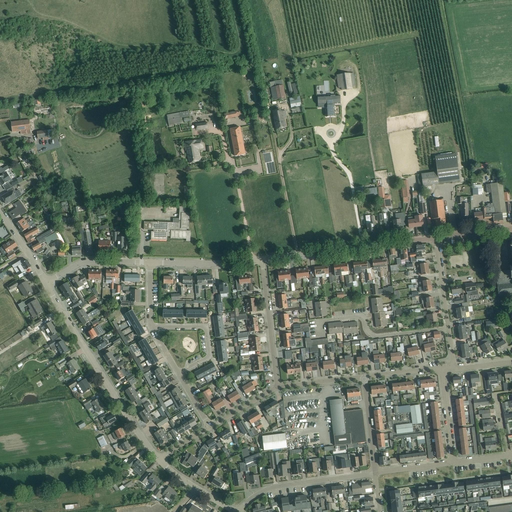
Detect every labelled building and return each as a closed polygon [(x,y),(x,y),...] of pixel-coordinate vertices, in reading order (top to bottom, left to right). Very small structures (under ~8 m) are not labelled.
[(351,78),(354,77),(354,73),(337,75),(339,88),(342,88),(342,90),(352,89),(351,78)] [(273,100),(285,98),(282,80),(270,82),(273,100)] [(295,83),(291,84),(291,81),(287,83),(291,96),(298,94),(295,83)] [(318,97),(318,105),(326,105),(326,117),(335,117),(334,104),(340,104),(340,96),(335,96),(335,99),(331,99),(331,96),(318,97)] [(301,106),(299,97),(290,99),(292,108),(301,106)] [(279,110),(272,111),(274,121),(276,130),(286,128),(284,119),(287,118),(286,111),(279,113),(279,110)] [(181,118),(190,116),(189,111),(167,115),(169,124),(182,122),(181,118)] [(11,122),(12,127),(12,132),(22,131),(22,134),(28,134),(28,133),(31,133),(31,130),(30,120),(11,122)] [(245,154),(244,149),(240,127),(230,129),(235,156),(245,154)] [(53,130),(37,132),(38,139),(54,136),(53,130)] [(187,151),(190,164),(200,161),(198,148),(203,148),(201,140),(184,143),(186,151),(187,151)] [(435,155),(437,172),(421,174),(423,186),(460,182),(456,153),(435,155)] [(11,182),(13,181),(12,179),(11,180),(6,172),(3,174),(4,175),(0,177),(0,182),(2,186),(10,181),(11,182)] [(487,193),(491,193),(491,194),(492,203),(487,204),(487,208),(482,208),(482,215),(490,214),(491,215),(493,215),(493,218),(494,223),(503,222),(502,213),(506,212),(505,208),(505,201),(504,194),(504,193),(504,192),(503,183),(502,177),(494,178),(494,184),(490,184),(486,185),(487,193)] [(482,194),(481,188),(481,185),(476,186),(477,188),(473,188),(474,195),(482,194)] [(13,201),(17,199),(16,198),(18,197),(22,195),(19,190),(16,192),(13,187),(7,190),(7,191),(7,190),(9,193),(2,197),(3,199),(2,199),(4,203),(5,202),(6,204),(11,202),(11,201),(13,200),(13,201)] [(383,208),(387,207),(386,200),(391,199),(390,190),(385,191),(386,195),(381,196),(383,208)] [(18,207),(13,210),(13,211),(9,213),(13,219),(21,214),(21,215),(27,212),(20,201),(16,204),(18,207)] [(430,202),(431,215),(432,220),(434,219),(434,221),(436,221),(436,225),(446,224),(443,201),(430,202)] [(190,241),(190,236),(191,231),(187,231),(187,229),(189,229),(190,214),(185,214),(185,207),(179,207),(179,219),(173,219),(173,223),(144,222),(144,230),(153,230),(153,232),(151,232),(151,240),(167,240),(167,236),(171,237),(171,239),(171,238),(186,239),(186,241),(190,241)] [(475,209),(476,214),(474,214),(474,216),(475,221),(483,220),(483,219),(482,217),(483,217),(482,215),(482,208),(475,209)] [(396,215),(397,220),(393,221),(394,230),(401,229),(400,214),(396,215)] [(375,232),(374,227),(374,224),(373,215),(366,216),(367,225),(368,233),(375,232)] [(415,221),(416,227),(423,226),(422,216),(419,217),(419,220),(415,221)] [(416,227),(415,221),(411,221),(411,217),(408,218),(409,228),(416,227)] [(23,219),(21,221),(16,224),(22,232),(27,229),(28,232),(35,228),(33,225),(34,224),(32,222),(27,223),(26,224),(23,219)] [(40,232),(38,230),(37,227),(24,235),(29,244),(35,240),(33,236),(40,232)] [(89,232),(84,233),(84,228),(80,229),(82,242),(85,241),(87,256),(93,255),(89,232)] [(39,242),(44,239),(53,234),(51,230),(36,238),(39,242)] [(44,239),(39,242),(32,247),(34,251),(36,250),(37,253),(39,254),(44,251),(40,245),(46,242),(47,244),(47,245),(59,238),(56,233),(45,239),(44,239)] [(3,246),(1,248),(5,254),(8,253),(9,255),(7,256),(10,260),(16,256),(13,252),(11,250),(12,250),(17,246),(14,241),(11,243),(10,242),(7,243),(4,245),(3,246)] [(416,251),(416,254),(417,262),(423,261),(423,259),(422,259),(422,256),(421,251),(425,251),(424,244),(416,245),(417,251),(416,251)] [(73,256),(81,255),(81,246),(78,246),(78,245),(76,245),(76,246),(72,246),(72,248),(72,249),(73,256)] [(16,267),(20,265),(21,267),(22,269),(25,267),(26,270),(31,267),(27,260),(22,263),(22,264),(20,261),(15,264),(16,267)] [(380,268),(379,260),(373,261),(374,270),(375,271),(377,271),(378,272),(381,272),(380,268)] [(361,274),(360,262),(353,263),(354,271),(357,270),(358,274),(360,274),(361,274)] [(511,277),(511,278),(510,270),(496,272),(499,296),(511,294),(511,277)] [(281,281),(285,281),(283,271),(278,272),(278,275),(276,275),(278,288),(282,288),(281,281)] [(252,278),(250,278),(250,275),(244,276),(245,284),(249,283),(250,292),(254,291),(252,278)] [(87,282),(86,280),(83,276),(79,278),(78,276),(72,280),(77,289),(81,287),(81,285),(87,282)] [(236,280),(237,291),(241,291),(240,284),(245,284),(244,276),(239,277),(239,280),(236,280)] [(164,289),(168,289),(168,284),(173,284),(173,277),(164,277),(164,284),(164,289)] [(183,277),(183,282),(183,285),(187,285),(187,288),(192,288),(192,285),(192,277),(183,277)] [(198,277),(198,280),(195,280),(195,286),(198,286),(198,285),(202,285),(203,289),(206,289),(205,285),(205,277),(198,277)] [(7,287),(8,290),(18,285),(16,281),(7,287)] [(27,282),(22,284),(19,286),(25,297),(33,292),(27,282)] [(67,299),(69,297),(73,294),(66,283),(60,288),(67,299)] [(228,293),(228,291),(227,286),(226,283),(219,284),(220,291),(221,291),(221,294),(228,293)] [(471,292),(472,296),(478,295),(478,291),(476,291),(474,283),(465,285),(466,293),(471,292)] [(452,294),(457,294),(462,293),(460,285),(451,287),(452,294)] [(131,287),(123,287),(123,290),(125,290),(126,290),(126,294),(131,294),(131,302),(139,302),(140,291),(137,291),(137,290),(134,290),(131,290),(131,287)] [(82,303),(85,301),(79,292),(76,293),(82,303)] [(73,294),(69,297),(73,303),(78,300),(74,294),(73,294)] [(372,306),(382,305),(382,298),(371,299),(372,306)] [(35,317),(40,315),(41,314),(43,312),(39,306),(40,306),(36,300),(28,305),(31,309),(29,310),(31,313),(32,312),(35,317)] [(286,301),(279,302),(280,309),(291,308),(291,302),(291,301),(286,301)] [(316,310),(326,309),(325,302),(315,303),(316,310)] [(456,314),(466,313),(465,307),(470,307),(469,302),(462,303),(462,308),(456,309),(456,314)] [(383,312),(382,305),(372,306),(373,313),(385,312),(383,312)] [(235,317),(247,316),(247,313),(238,314),(238,308),(234,308),(235,317)] [(327,316),(326,309),(316,310),(317,317),(327,316)] [(80,319),(87,315),(83,310),(81,311),(77,314),(80,319)] [(129,320),(135,316),(132,311),(125,314),(129,320)] [(385,312),(373,313),(373,314),(374,313),(375,321),(386,319),(385,312)] [(437,322),(435,314),(430,315),(430,312),(423,312),(423,316),(426,316),(427,323),(437,322)] [(90,313),(87,315),(80,319),(84,325),(88,322),(90,321),(88,318),(92,316),(90,313)] [(466,313),(456,314),(457,320),(464,319),(464,322),(471,321),(470,317),(466,318),(466,313)] [(116,328),(119,326),(117,323),(124,319),(122,316),(113,322),(116,328)] [(135,316),(129,320),(132,326),(139,322),(135,316)] [(214,324),(223,323),(222,316),(213,317),(214,324)] [(247,316),(235,317),(236,327),(237,327),(239,327),(240,327),(239,320),(247,319),(247,316)] [(386,319),(375,321),(376,328),(387,327),(386,319)] [(43,324),(40,320),(33,324),(36,328),(43,324)] [(293,320),(281,321),(282,328),(287,328),(290,327),(289,323),(293,323),(293,321),(293,320)] [(51,322),(47,325),(44,326),(50,337),(55,335),(55,334),(57,333),(53,327),(53,326),(51,322)] [(142,328),(139,322),(132,326),(135,331),(142,328)] [(344,334),(342,322),(335,323),(336,334),(343,333),(344,334)] [(351,333),(350,323),(343,324),(343,322),(342,322),(344,334),(351,333)] [(350,323),(351,333),(358,333),(357,322),(350,323)] [(223,323),(214,324),(215,331),(224,330),(223,323)] [(336,334),(335,323),(328,324),(329,334),(334,334),(336,334)] [(248,329),(249,332),(247,332),(248,336),(254,335),(253,332),(258,331),(258,324),(249,325),(250,328),(248,329)] [(142,328),(135,331),(139,337),(145,333),(142,328)] [(92,339),(96,337),(97,336),(97,335),(100,333),(98,330),(95,332),(93,329),(88,332),(92,339)] [(224,330),(215,331),(216,338),(225,337),(224,330)] [(471,335),(470,332),(459,333),(460,340),(467,339),(467,335),(471,335)] [(481,342),(483,345),(481,346),(483,350),(484,349),(487,354),(492,351),(490,346),(492,345),(488,338),(481,342)] [(99,350),(104,348),(106,346),(109,344),(107,341),(107,340),(106,340),(104,339),(103,339),(102,340),(96,344),(99,350)] [(142,348),(149,345),(145,339),(139,343),(142,348)] [(291,340),(284,341),(285,348),(296,346),(295,341),(295,340),(291,340)] [(492,345),(492,346),(493,347),(495,346),(499,352),(504,349),(504,350),(508,348),(504,341),(501,342),(499,340),(491,344),(492,345)] [(54,341),(49,344),(44,347),(46,350),(51,347),(54,351),(58,348),(62,355),(68,351),(62,341),(56,345),(55,344),(56,344),(54,341)] [(217,349),(226,348),(225,341),(217,342),(217,349)] [(398,353),(396,353),(397,361),(402,360),(401,353),(404,353),(404,347),(403,344),(400,344),(400,348),(397,348),(398,353)] [(152,350),(149,345),(142,348),(146,354),(152,350)] [(227,355),(226,348),(217,349),(218,356),(227,355)] [(152,350),(146,354),(149,360),(155,356),(152,350)] [(473,353),(473,350),(462,352),(463,359),(470,358),(469,354),(473,353)] [(107,362),(118,355),(114,358),(110,352),(108,354),(104,356),(107,362)] [(118,355),(107,362),(111,368),(115,365),(117,369),(121,366),(125,364),(123,361),(118,364),(115,360),(120,358),(118,355)] [(228,361),(227,355),(218,356),(219,363),(228,361)] [(159,362),(155,356),(149,360),(152,366),(159,362)] [(68,364),(72,370),(74,373),(80,369),(74,360),(68,364)] [(213,363),(207,367),(211,374),(217,371),(213,363)] [(211,374),(207,367),(201,370),(205,377),(211,374)] [(154,372),(156,375),(153,376),(155,378),(157,377),(163,373),(160,368),(154,372)] [(127,370),(125,372),(123,369),(120,371),(119,371),(115,374),(119,381),(123,378),(124,377),(126,376),(127,378),(126,378),(128,382),(134,379),(131,374),(130,374),(127,370)] [(205,377),(201,370),(194,373),(198,381),(205,377)] [(238,371),(231,375),(234,379),(234,381),(237,379),(236,378),(241,375),(238,371)] [(163,373),(157,377),(160,383),(167,379),(163,373)] [(486,389),(490,389),(489,385),(498,384),(496,373),(488,374),(488,381),(485,381),(486,389)] [(479,382),(479,380),(478,375),(471,376),(472,388),(476,387),(475,382),(479,382)] [(247,380),(246,380),(244,376),(241,377),(242,377),(251,392),(255,389),(251,382),(249,384),(247,380)] [(251,392),(242,377),(240,378),(245,386),(242,388),(246,394),(251,392)] [(461,384),(461,382),(461,377),(453,378),(454,384),(458,384),(458,387),(461,386),(461,384)] [(86,379),(82,382),(78,384),(84,393),(90,390),(92,388),(91,388),(86,379)] [(160,383),(162,386),(159,388),(161,390),(170,385),(167,379),(160,383)] [(69,390),(77,385),(74,381),(67,385),(69,390)] [(428,387),(427,381),(420,381),(421,388),(424,388),(425,390),(429,390),(428,387)] [(407,390),(406,383),(399,384),(400,391),(403,390),(404,394),(408,394),(407,390)] [(155,386),(152,388),(155,394),(157,397),(162,394),(160,391),(158,392),(155,386)] [(129,397),(136,393),(132,387),(130,389),(126,391),(129,397)] [(173,390),(171,391),(168,393),(172,399),(181,393),(177,388),(173,390)] [(205,392),(202,394),(208,405),(212,402),(208,396),(212,394),(209,389),(205,392)] [(355,405),(353,389),(347,390),(348,402),(351,401),(352,406),(355,405)] [(228,392),(230,395),(227,397),(231,403),(236,400),(232,394),(230,390),(228,392)] [(139,391),(136,393),(129,397),(133,402),(137,400),(139,398),(137,395),(140,393),(139,391)] [(232,394),(236,400),(241,398),(237,391),(232,394)] [(184,399),(181,393),(172,399),(175,404),(184,399)] [(401,396),(396,396),(393,397),(393,395),(390,395),(391,401),(396,400),(397,405),(402,405),(401,396)] [(489,399),(477,400),(477,395),(473,396),(475,408),(478,408),(477,406),(483,405),(483,406),(489,405),(489,399)] [(221,398),(217,401),(220,407),(225,405),(221,398)] [(100,413),(101,413),(102,413),(102,412),(102,411),(102,410),(104,408),(99,399),(93,403),(90,399),(84,403),(88,410),(95,406),(98,412),(99,412),(99,413),(100,413)] [(184,399),(175,404),(172,406),(176,411),(181,408),(183,407),(187,405),(184,399)] [(334,436),(334,441),(335,446),(351,444),(366,442),(362,410),(347,411),(348,414),(344,414),(342,399),(330,401),(334,436)] [(220,407),(217,401),(212,404),(216,410),(220,407)] [(276,401),(270,404),(276,414),(279,413),(277,409),(280,408),(280,409),(281,408),(284,408),(283,401),(278,404),(276,401)] [(143,419),(150,415),(147,411),(150,409),(149,408),(148,406),(151,405),(149,402),(148,403),(143,405),(146,410),(140,414),(143,419)] [(276,414),(270,404),(265,408),(269,414),(272,412),(274,416),(276,414)] [(410,406),(411,411),(413,425),(422,423),(419,405),(410,406)] [(163,417),(158,420),(156,422),(157,424),(162,421),(167,418),(161,408),(158,409),(163,417)] [(258,412),(253,415),(258,423),(260,422),(259,419),(262,418),(258,412)] [(105,416),(100,418),(99,419),(101,421),(102,421),(104,424),(109,421),(111,424),(117,420),(114,415),(106,419),(105,416)] [(150,415),(143,419),(146,424),(151,421),(152,420),(154,423),(156,422),(158,420),(157,418),(156,418),(154,416),(151,417),(150,415)] [(258,423),(253,415),(247,418),(251,424),(253,423),(255,426),(256,425),(258,429),(260,428),(258,424),(258,423)] [(162,421),(157,424),(159,427),(169,421),(167,418),(162,421)] [(188,422),(191,428),(197,424),(193,418),(190,420),(189,418),(186,419),(188,422)] [(482,420),(484,431),(489,430),(494,429),(493,423),(489,423),(489,420),(482,420)] [(177,422),(180,427),(176,428),(180,435),(185,431),(182,425),(179,421),(177,422)] [(243,421),(237,424),(242,431),(244,434),(249,431),(247,428),(243,421)] [(188,422),(182,425),(185,431),(191,428),(188,422)] [(417,429),(413,429),(412,424),(396,426),(397,434),(418,431),(417,429)] [(158,439),(167,433),(164,428),(161,430),(159,431),(155,434),(158,439)] [(121,429),(117,431),(112,433),(116,440),(125,436),(121,429)] [(221,434),(223,439),(225,440),(232,436),(228,430),(221,434)] [(167,433),(158,439),(157,440),(160,445),(161,444),(163,443),(170,438),(168,435),(167,433)] [(264,450),(287,448),(286,433),(263,436),(264,450)] [(108,444),(104,437),(97,440),(102,448),(108,444)] [(495,438),(490,438),(485,439),(485,445),(486,450),(496,449),(496,445),(495,438)] [(207,443),(209,447),(211,449),(214,447),(217,450),(222,447),(220,442),(217,444),(213,439),(207,443)] [(126,452),(126,451),(131,449),(127,442),(122,445),(119,447),(121,450),(124,448),(126,452)] [(200,463),(202,459),(207,451),(203,448),(198,455),(199,456),(197,459),(192,455),(191,455),(188,453),(185,457),(186,458),(182,464),(185,466),(187,462),(194,467),(196,464),(197,464),(197,463),(198,461),(200,463)] [(360,466),(358,457),(355,458),(354,453),(348,454),(349,460),(352,460),(353,467),(360,466)] [(347,454),(340,455),(341,460),(337,460),(338,469),(346,468),(345,461),(348,460),(347,454)] [(259,455),(246,461),(247,465),(261,459),(259,455)] [(333,456),(326,457),(327,461),(323,462),(323,466),(324,471),(331,470),(330,463),(333,462),(333,456)] [(390,459),(390,461),(387,461),(386,457),(380,458),(381,465),(387,465),(387,464),(390,464),(398,463),(397,458),(390,459)] [(312,459),(312,463),(309,464),(310,473),(317,472),(316,464),(320,464),(319,459),(319,458),(312,459)] [(139,460),(135,464),(133,465),(141,473),(146,468),(139,460)] [(304,466),(303,461),(303,460),(296,461),(297,465),(293,465),(294,469),(294,470),(294,472),(294,475),(302,474),(301,466),(304,466)] [(290,468),(290,463),(290,462),(283,463),(283,466),(278,466),(279,476),(287,476),(286,469),(290,468)] [(204,478),(207,474),(208,472),(200,467),(196,473),(204,478)] [(261,471),(261,472),(262,477),(265,476),(265,478),(273,477),(272,469),(261,471)] [(233,474),(234,481),(235,486),(243,485),(241,473),(233,474)] [(153,491),(158,485),(161,482),(153,474),(148,480),(147,479),(148,479),(145,477),(141,481),(147,486),(150,482),(153,484),(149,488),(153,491)] [(246,475),(247,478),(247,483),(251,483),(251,484),(258,483),(257,475),(250,476),(250,475),(246,475)] [(224,483),(220,480),(215,477),(211,483),(220,489),(221,488),(222,488),(222,487),(224,483)] [(122,482),(125,487),(130,484),(126,479),(122,482)] [(352,488),(349,489),(350,495),(362,493),(365,493),(365,489),(371,488),(371,483),(361,484),(360,484),(352,485),(352,488)] [(338,487),(339,494),(342,494),(343,497),(345,497),(346,496),(346,495),(346,493),(345,493),(344,486),(338,487)] [(164,499),(169,503),(171,501),(172,501),(177,495),(172,491),(173,491),(169,487),(163,494),(165,496),(164,499)] [(319,489),(320,496),(324,496),(324,499),(327,499),(327,495),(326,496),(325,488),(319,489)] [(302,510),(311,509),(310,502),(307,503),(306,496),(304,496),(304,495),(300,496),(302,510)] [(293,511),(302,510),(300,496),(296,496),(296,497),(294,497),(295,504),(292,505),(293,511)] [(286,511),(293,511),(292,505),(289,505),(288,498),(286,498),(282,498),(282,499),(283,511),(286,511)] [(372,498),(368,498),(361,499),(362,502),(364,502),(365,506),(373,505),(372,498)]
